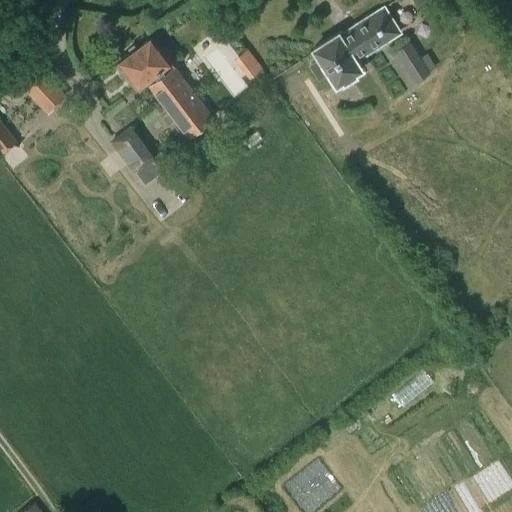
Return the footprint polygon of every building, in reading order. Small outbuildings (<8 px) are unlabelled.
[(382,7),(351,26),(354,30),(368,52),(399,32),(382,7)] [(318,60),(310,65),(318,77),(326,72),(335,86),(341,81),(343,83),(355,76),(354,74),(360,69),(354,60),(368,52),(354,30),(340,38),(337,33),(312,49),(318,60)] [(167,63),(158,52),(162,49),(152,36),(117,63),(136,88),(148,79),(152,83),(148,86),(187,137),(213,117),(174,66),(170,61),(167,63)] [(420,57),(410,40),(393,51),(413,82),(429,72),(429,71),(435,67),(426,52),(420,57)] [(189,46),(175,57),(193,80),(207,69),(189,46)] [(43,107),(60,90),(32,60),(14,77),(43,107)] [(239,134),(254,124),(247,113),(231,124),(239,134)] [(0,152),(1,154),(17,143),(0,121),(0,152)] [(134,171),(152,158),(130,128),(112,141),(134,171)] [(41,511),(34,502),(20,511),(41,511)]
